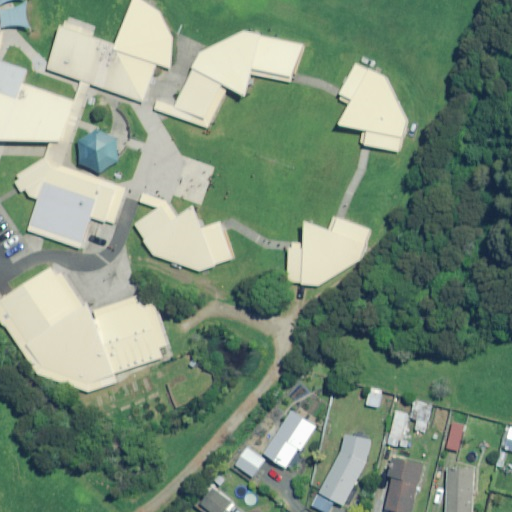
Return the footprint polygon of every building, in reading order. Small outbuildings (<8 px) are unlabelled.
[(61,28),(46,70),(145,106),(153,68),(174,72),(177,39),(161,15),(141,0),(134,0),(120,48),(61,28)] [(0,139),(68,141),(81,102),(24,82),(29,70),(0,58),(0,54),(4,36),(5,16),(0,4),(0,139)] [(201,51),(172,116),(205,131),(224,88),(249,99),(255,74),(296,83),(305,44),(246,30),(201,51)] [(368,147),(406,155),(413,124),(390,79),(360,62),(346,94),(360,102),(348,128),(371,133),(368,147)] [(214,169),(187,158),(172,195),(200,206),(214,169)] [(128,190),(44,163),(19,177),(29,195),(42,200),(31,230),(82,248),(93,218),(115,225),(128,190)] [(171,204),(136,226),(155,256),(200,273),(238,258),(222,219),(205,226),(199,211),(181,219),(171,204)] [(291,282),(305,284),(330,284),(368,258),(377,230),(342,221),(339,232),(313,226),(310,250),(296,248),(291,282)] [(55,267),(0,304),(0,320),(37,378),(90,395),(176,363),(155,298),(99,318),(92,310),(82,310),(55,267)] [(383,392),(371,389),(368,405),(379,408),(383,392)] [(319,428),(295,412),(267,454),(289,469),(301,450),(303,451),(319,428)] [(408,415),(397,412),(389,444),(401,447),(408,415)] [(472,427),(452,424),(448,449),(468,452),(472,427)] [(344,452),(323,493),(315,507),(324,511),(330,511),(336,503),(344,507),(367,467),(371,441),(346,437),(344,452)] [(267,461),(249,448),(235,465),(254,479),(267,461)] [(414,511),(424,463),(398,458),(388,510),(396,511),(414,511)] [(474,511),(476,470),(450,469),(448,511),(474,511)] [(226,511),(232,505),(216,491),(204,505),(211,511),(226,511)]
